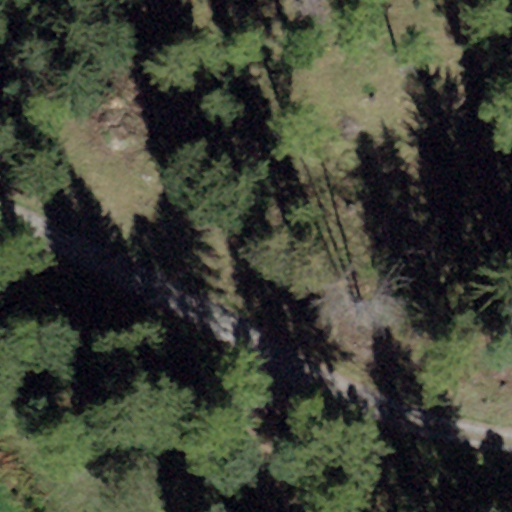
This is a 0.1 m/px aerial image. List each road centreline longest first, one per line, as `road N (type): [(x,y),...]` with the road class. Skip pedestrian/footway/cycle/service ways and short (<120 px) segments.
road 1 (track): [(511,438),(436,421),(232,348),(0,216)]
road 2 (track): [(232,348),(249,461),(286,511)]
